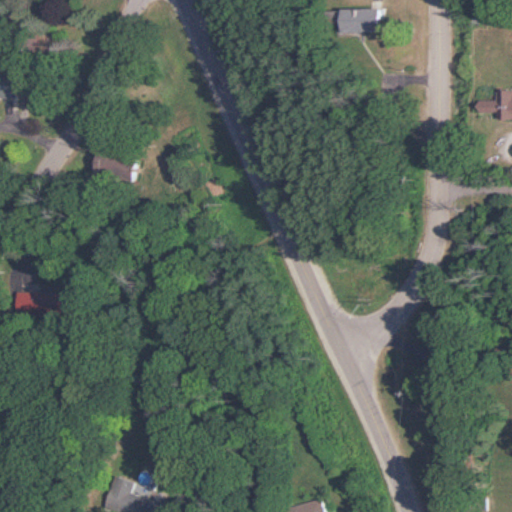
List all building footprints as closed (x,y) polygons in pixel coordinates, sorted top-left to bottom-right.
[(352,34),(388,34),(388,9),(352,9),(352,34)] [(24,75),(0,75),(0,98),(24,98),(24,75)] [(511,99),(487,100),(488,118),(511,117),(511,99)] [(139,182),(143,155),(107,150),(103,177),(139,182)] [(46,314),(46,294),(24,294),(24,314),(46,314)]
